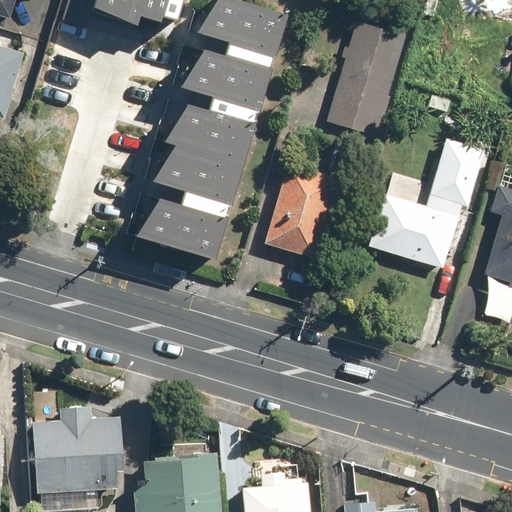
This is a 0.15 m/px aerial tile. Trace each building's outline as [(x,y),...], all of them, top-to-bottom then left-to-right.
[(46,0),(0,0),(0,18),(8,21),(14,0),(34,0),(45,3),(46,0)] [(94,0),(135,23),(138,12),(161,18),(163,10),(176,14),(180,0),(94,0)] [(253,0),(215,0),(196,25),(232,36),(228,52),(269,64),(274,49),(288,10),(253,0)] [(511,0),(443,0),(445,16),(511,10),(511,0)] [(354,21),(324,121),(374,135),(404,36),(354,21)] [(171,71),(76,42),(56,107),(151,136),(171,71)] [(0,121),(21,52),(0,46),(0,121)] [(206,46),(179,81),(215,92),(210,107),(253,119),(269,64),(228,52),(206,46)] [(283,111),(294,68),(273,63),(262,106),(283,111)] [(190,101),(163,136),(176,138),(155,175),(187,186),(230,198),(253,119),(210,107),(190,101)] [(427,205),(383,192),(367,245),(440,267),(459,203),(466,205),(483,149),(447,138),(427,205)] [(339,177),(288,161),(264,243),(313,258),(331,200),(344,204),(350,184),(338,180),(339,177)] [(489,211),(502,215),(483,274),(511,282),(511,188),(497,184),(489,211)] [(182,200),(161,195),(138,232),(217,258),(230,217),(225,215),(230,198),(187,186),(182,200)] [(35,491),(123,487),(120,415),(92,416),(91,405),(59,406),(60,418),(32,420),(35,491)] [(220,511),(217,451),(143,455),(144,483),(131,484),(132,511),(220,511)] [(310,511),(308,481),(284,483),(283,471),(258,473),(259,485),(240,486),(242,511),(310,511)] [(376,511),(376,501),(344,503),(345,511),(376,511)]
